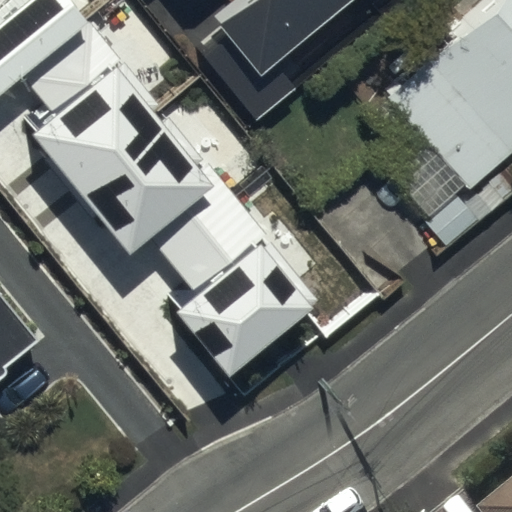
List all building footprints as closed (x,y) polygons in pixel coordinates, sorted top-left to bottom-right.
[(511,118),(511,0),(459,0),(375,76),(458,167),(511,118)] [(282,207),(171,74),(141,100),(110,63),(89,80),(94,86),(57,117),(85,150),(90,146),(198,276),(282,207)] [(0,89),(0,182),(46,145),(0,89)] [(0,290),(0,337),(23,319),(0,290)] [(511,511),(511,477),(476,507),(479,511),(511,511)]
